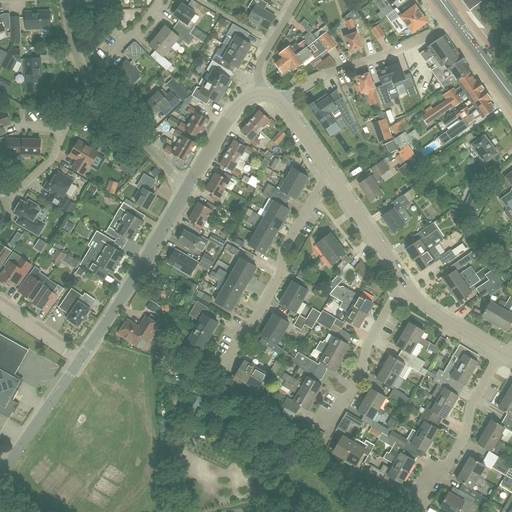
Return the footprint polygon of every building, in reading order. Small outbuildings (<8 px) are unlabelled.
[(252,0),(248,7),(252,10),(247,19),(267,31),(276,16),(264,9),(268,4),(261,0),(252,0)] [(176,25),(189,34),(196,25),(191,21),(196,14),(182,4),(174,15),(180,19),(176,25)] [(386,16),(392,11),(388,6),(377,15),(381,20),(384,18),(386,16)] [(399,33),(408,27),(412,33),(427,22),(415,6),(402,16),(396,8),(392,11),(386,16),(399,33)] [(353,19),(354,23),(363,20),(355,9),(349,13),(345,17),(346,21),(353,19)] [(50,11),(26,12),(26,30),(50,28),(50,21),(52,20),(52,16),(50,15),(50,11)] [(0,30),(5,29),(10,28),(9,14),(3,14),(0,15),(0,30)] [(18,17),(10,17),(12,41),(20,41),(18,17)] [(357,52),(357,50),(362,48),(354,23),(353,19),(346,21),(350,35),(345,37),(350,52),(352,52),(353,53),(357,52)] [(234,39),(229,48),(245,56),(251,45),(243,40),(247,32),(233,24),(226,35),(234,39)] [(195,38),(189,34),(176,25),(172,31),(166,26),(157,36),(171,48),(176,42),(180,45),(183,41),(188,45),(192,40),(196,43),(198,41),(195,38)] [(379,25),(371,30),(377,40),(385,34),(379,25)] [(306,40),(298,45),(296,43),(291,47),(297,55),(301,61),(303,63),(313,56),(315,59),(328,50),(329,52),(337,47),(327,33),(319,39),(315,34),(313,35),(310,32),(303,37),(306,40)] [(208,36),(203,33),(199,40),(204,43),(208,36)] [(460,54),(459,55),(446,35),(428,48),(434,56),(430,59),(436,67),(432,70),(441,83),(452,75),(456,80),(470,70),(466,63),(460,54)] [(155,51),(151,56),(167,71),(172,65),(164,57),(171,48),(157,36),(149,46),(155,51)] [(134,42),(124,51),(134,62),(145,52),(136,42),(134,42)] [(275,62),(276,64),(276,65),(277,68),(279,68),(297,55),(291,47),(291,46),(279,55),(281,57),(275,62)] [(238,68),(245,56),(229,48),(226,54),(220,50),(217,51),(212,60),(212,61),(228,70),(232,64),(238,68)] [(11,71),(15,62),(15,51),(10,51),(2,66),(11,71)] [(301,61),(297,55),(279,68),(279,69),(279,70),(281,72),(282,72),(283,74),(290,69),(292,72),(297,68),(299,69),(303,66),(303,64),(303,63),(301,61)] [(336,65),(329,56),(315,67),(318,71),(336,65)] [(40,68),(41,68),(41,58),(37,58),(37,59),(25,59),(27,92),(42,91),(40,68)] [(207,70),(211,75),(207,81),(224,91),(231,80),(225,76),(228,70),(212,61),(207,70)] [(125,62),(111,77),(125,91),(139,77),(125,62)] [(399,63),(388,67),(396,88),(403,85),(409,99),(418,95),(410,73),(404,76),(399,63)] [(386,66),(387,67),(376,71),(381,84),(375,86),(384,108),(393,104),(390,96),(388,90),(395,87),(394,86),(395,86),(387,66),(386,66)] [(461,86),(455,90),(453,88),(443,96),(445,99),(449,97),(449,96),(451,99),(476,81),(473,78),(474,76),(472,73),(470,74),(470,73),(458,82),(461,86)] [(357,78),(362,93),(367,91),(370,99),(369,99),(371,105),(379,103),(369,74),(365,75),(364,74),(359,75),(359,77),(357,78)] [(12,84),(0,77),(0,93),(6,96),(12,84)] [(166,85),(183,103),(189,97),(172,80),(166,85)] [(478,80),(476,81),(451,99),(449,96),(449,97),(450,98),(423,117),(427,124),(457,103),(457,102),(467,95),(471,101),(485,91),(478,80)] [(207,81),(203,88),(197,87),(191,96),(200,101),(203,94),(218,103),(224,91),(207,81)] [(171,92),(168,95),(162,89),(159,93),(145,106),(155,116),(164,107),(169,112),(180,101),(171,92)] [(440,126),(444,132),(464,118),(489,101),(491,99),(485,91),(471,101),(474,105),(464,112),(463,110),(456,115),(440,126)] [(327,93),(308,106),(324,130),(337,121),(336,120),(342,116),(349,126),(354,123),(342,97),(334,103),(327,93)] [(464,118),(444,132),(439,136),(444,142),(481,115),(483,118),(495,109),(495,108),(496,107),(494,104),(492,104),(489,101),(464,118)] [(194,116),(190,121),(204,129),(210,120),(196,112),(197,110),(190,106),(187,112),(194,116)] [(6,111),(0,113),(0,135),(6,133),(3,127),(11,124),(6,111)] [(250,121),(261,131),(267,124),(272,128),(276,124),(271,119),(270,120),(260,111),(250,121)] [(378,142),(391,138),(388,129),(383,114),(374,117),(376,122),(372,123),(378,142)] [(179,121),(171,117),(167,123),(175,128),(179,121)] [(199,138),(204,129),(190,121),(187,126),(181,122),(178,128),(184,131),(185,130),(199,138)] [(254,138),(261,131),(250,121),(241,132),(251,141),(250,142),(256,147),(260,142),(254,138)] [(390,127),(395,134),(402,130),(397,122),(390,127)] [(351,127),(357,135),(362,131),(357,123),(351,127)] [(180,139),(177,144),(191,152),(196,143),(182,135),(183,134),(177,130),(173,135),(180,139)] [(281,130),(271,140),(277,145),(278,145),(282,140),(287,135),(281,130)] [(409,142),(403,134),(396,139),(402,147),(409,142)] [(484,136),(478,140),(475,137),(467,143),(470,147),(472,146),(480,157),(479,158),(484,166),(492,160),(491,159),(498,153),(493,147),(489,142),(484,136)] [(23,154),(24,154),(25,157),(29,158),(31,155),(40,155),(41,141),(23,140),(23,141),(8,140),(8,151),(23,151),(23,154)] [(235,140),(227,153),(240,160),(244,152),(250,155),(253,150),(247,146),(247,147),(235,140)] [(397,150),(393,141),(384,145),(388,154),(397,150)] [(79,142),(77,145),(75,145),(72,150),(72,152),(70,155),(78,160),(73,168),(83,175),(88,166),(90,167),(98,153),(79,142)] [(185,162),(191,152),(177,144),(174,150),(167,146),(164,151),(171,155),(171,153),(185,162)] [(409,158),(403,149),(399,152),(405,161),(409,158)] [(241,171),(245,163),(239,160),(240,160),(227,153),(220,165),(232,172),(232,173),(238,177),(241,171)] [(400,165),(404,162),(400,154),(395,157),(400,165)] [(292,161),(284,156),(281,161),(289,166),(292,161)] [(264,172),(271,162),(264,158),(258,168),(264,172)] [(123,161),(119,169),(132,177),(137,169),(123,161)] [(389,170),(383,161),(373,168),(376,173),(360,184),(372,202),(383,195),(373,181),(389,170)] [(309,177),(293,169),(287,180),(304,190),(307,184),(305,183),(309,177)] [(511,171),(505,177),(502,180),(508,188),(511,185),(511,171)] [(54,175),(45,189),(52,193),(48,200),(62,208),(66,200),(63,198),(73,181),(58,172),(56,176),(54,175)] [(216,173),(211,181),(225,189),(232,177),(225,173),(222,177),(216,173)] [(155,181),(144,175),(140,181),(146,184),(144,189),(141,187),(136,196),(139,197),(135,203),(147,210),(156,196),(148,191),(151,187),(152,188),(155,181)] [(256,189),(260,180),(252,176),(250,179),(245,176),(242,181),(256,189)] [(301,195),(304,190),(287,180),(280,191),(296,200),(299,194),(301,195)] [(225,189),(211,181),(206,190),(212,194),(210,198),(218,202),(225,189)] [(276,188),(264,181),(261,187),(265,189),(273,194),(276,188)] [(270,199),(273,194),(265,189),(262,194),(269,198),(270,199)] [(416,194),(413,189),(392,202),(396,208),(382,217),(393,233),(405,225),(397,212),(409,204),(409,203),(414,199),(412,197),(416,194)] [(511,194),(510,192),(500,199),(506,207),(508,205),(511,210),(511,194)] [(479,198),(470,195),(465,208),(474,211),(479,198)] [(126,199),(124,203),(127,205),(133,209),(135,205),(126,199)] [(15,210),(16,210),(14,214),(20,217),(16,223),(39,236),(45,225),(35,219),(39,211),(35,209),(38,206),(29,201),(27,204),(21,201),(20,202),(19,202),(18,202),(17,203),(16,203),(16,204),(15,205),(15,206),(15,207),(15,208),(15,209),(15,210)] [(268,212),(285,222),(288,217),(286,216),(289,210),(274,201),(268,212)] [(198,202),(193,211),(207,219),(214,207),(207,203),(205,206),(198,202)] [(114,218),(121,222),(138,232),(144,222),(134,216),(137,211),(127,205),(124,203),(120,208),(114,218)] [(248,209),(245,214),(257,221),(261,223),(277,232),(280,227),(282,228),(285,222),(268,212),(264,218),(248,209)] [(207,219),(193,211),(188,219),(195,223),(193,227),(200,231),(207,219)] [(254,226),(257,221),(245,214),(243,219),(254,226)] [(132,242),(138,232),(121,222),(115,231),(109,227),(106,233),(117,239),(120,234),(132,242)] [(261,223),(255,234),(272,244),(275,239),(273,238),(277,232),(261,223)] [(406,249),(414,260),(428,251),(427,250),(434,246),(444,239),(437,230),(433,223),(412,237),(415,243),(406,249)] [(206,246),(209,241),(208,240),(202,236),(201,238),(193,234),(192,235),(184,231),(178,242),(193,250),(195,247),(202,251),(206,246)] [(317,244),(327,236),(323,231),(313,239),(317,244)] [(17,232),(9,244),(13,248),(22,235),(17,232)] [(212,234),(208,240),(209,241),(222,248),(225,242),(212,234)] [(269,249),(272,244),(255,234),(249,245),(264,254),(267,248),(269,249)] [(316,244),(324,254),(340,243),(336,238),(334,239),(330,234),(327,236),(317,244),(316,244)] [(101,240),(100,240),(94,250),(98,252),(119,264),(125,255),(112,247),(115,242),(115,241),(104,235),(101,240)] [(233,244),(241,248),(244,243),(236,238),(233,244)] [(39,239),(33,248),(41,253),(47,244),(39,239)] [(344,248),(340,243),(324,254),(332,265),(346,254),(342,249),(344,248)] [(0,265),(10,251),(0,244),(0,265)] [(237,256),(240,251),(228,244),(224,249),(237,256)] [(435,262),(439,260),(443,264),(455,256),(451,249),(440,256),(434,246),(427,250),(428,251),(414,260),(421,271),(435,262)] [(480,250),(481,257),(490,255),(489,248),(480,250)] [(175,250),(172,255),(170,254),(167,260),(169,261),(168,263),(174,266),(172,269),(187,279),(190,275),(191,275),(195,268),(193,267),(196,262),(175,250)] [(442,279),(450,291),(465,280),(461,275),(460,276),(457,271),(472,260),(474,262),(480,257),(475,250),(457,262),(447,269),(450,274),(442,279)] [(58,251),(53,258),(59,262),(64,255),(58,251)] [(7,268),(0,277),(0,280),(10,287),(13,282),(18,285),(24,277),(31,265),(21,258),(22,258),(13,252),(4,266),(7,268)] [(113,274),(119,264),(98,252),(93,261),(90,259),(84,267),(104,279),(108,271),(113,274)] [(205,253),(201,259),(212,265),(215,259),(205,253)] [(62,261),(69,264),(73,258),(66,255),(62,261)] [(241,258),(235,269),(252,279),(255,274),(253,273),(256,267),(241,258)] [(211,266),(201,260),(198,265),(208,271),(211,266)] [(340,273),(348,264),(343,260),(342,261),(335,269),(340,273)] [(32,303),(44,285),(49,279),(49,278),(40,272),(41,270),(35,266),(18,291),(25,296),(26,299),(29,301),(31,300),(33,301),(32,303)] [(219,268),(216,273),(224,278),(227,273),(219,268)] [(249,285),(252,279),(235,269),(228,280),(244,289),(247,284),(249,285)] [(297,277),(302,280),(306,272),(301,269),(297,277)] [(476,289),(480,295),(501,280),(492,270),(485,275),(489,280),(476,289)] [(311,275),(306,272),(302,280),(307,282),(311,275)] [(225,285),(222,291),(239,301),(242,296),(240,295),(244,289),(228,280),(224,278),(216,273),(213,279),(225,285)] [(329,294),(342,302),(345,297),(355,302),(359,295),(354,293),(347,294),(346,294),(347,292),(347,290),(346,288),(344,287),(342,287),(340,288),(339,290),(335,288),(343,279),(338,275),(325,290),(329,294)] [(49,279),(44,285),(32,303),(34,304),(34,307),(38,309),(40,308),(47,313),(64,289),(58,285),(49,279)] [(469,286),(465,280),(450,291),(458,303),(472,293),(468,287),(469,286)] [(501,280),(480,295),(487,290),(490,295),(503,287),(505,286),(501,280)] [(288,286),(285,292),(302,302),(308,290),(293,281),(290,287),(288,286)] [(185,291),(194,295),(198,285),(190,282),(185,291)] [(323,292),(315,288),(312,293),(320,298),(323,292)] [(78,327),(82,322),(85,321),(87,318),(87,315),(91,310),(79,302),(83,296),(72,289),(61,305),(71,312),(67,319),(78,327)] [(236,307),(239,301),(222,291),(216,302),(231,311),(234,306),(236,307)] [(361,296),(359,295),(355,302),(345,297),(342,302),(366,316),(373,303),(371,302),(374,297),(364,291),(361,296)] [(295,313),(302,302),(285,292),(282,297),(283,298),(280,304),(295,313)] [(204,294),(201,299),(209,304),(212,298),(204,294)] [(495,323),(507,330),(511,321),(511,314),(508,312),(511,306),(511,296),(511,295),(506,305),(495,323)] [(200,322),(196,328),(210,336),(218,323),(206,316),(210,309),(197,301),(189,315),(200,322)] [(359,328),(366,316),(342,302),(339,307),(349,313),(344,320),(359,328)] [(483,316),(495,323),(506,305),(500,302),(498,306),(491,302),(483,316)] [(310,318),(315,308),(310,305),(305,315),(310,318)] [(323,311),(319,316),(333,324),(336,319),(323,311)] [(269,319),(266,324),(283,334),(289,323),(274,314),(270,320),(269,319)] [(300,315),(296,320),(304,325),(307,320),(300,315)] [(330,330),(333,324),(319,316),(316,322),(330,330)] [(127,320),(119,334),(137,345),(142,338),(148,342),(159,325),(146,317),(139,328),(127,320)] [(337,325),(345,328),(347,322),(339,319),(337,325)] [(304,325),(296,320),(293,326),(301,330),(304,325)] [(427,349),(430,343),(421,338),(424,331),(409,322),(402,334),(418,343),(427,349)] [(280,355),(285,358),(288,353),(276,345),(283,334),(266,324),(263,330),(264,331),(261,337),(271,342),(268,348),(280,355)] [(202,350),(210,336),(196,328),(192,335),(181,328),(173,342),(186,350),(190,343),(202,350)] [(21,381),(12,376),(27,349),(0,334),(0,413),(9,418),(17,403),(10,399),(21,381)] [(411,355),(418,343),(402,334),(396,345),(411,355)] [(324,340),(323,342),(320,341),(319,344),(342,358),(344,355),(343,355),(349,345),(335,337),(330,344),(324,340)] [(437,354),(446,340),(440,337),(435,346),(432,351),(437,354)] [(252,346),(264,353),(268,348),(255,341),(252,346)] [(327,367),(327,368),(335,372),(340,364),(338,363),(340,360),(341,360),(342,358),(319,344),(315,350),(324,355),(320,361),(328,366),(327,367)] [(461,358),(457,365),(472,374),(479,363),(472,359),(476,354),(461,345),(455,355),(461,358)] [(298,352),(295,358),(315,370),(319,364),(298,352)] [(282,364),(285,358),(280,355),(269,373),(275,376),(282,364)] [(404,364),(396,359),(390,355),(383,367),(403,378),(409,367),(424,376),(427,371),(410,360),(407,359),(404,364)] [(413,355),(410,360),(427,371),(430,367),(424,364),(425,363),(413,355)] [(315,370),(295,358),(302,362),(299,368),(310,374),(308,377),(310,379),(315,370)] [(235,378),(246,384),(256,367),(244,361),(235,378)] [(439,370),(436,375),(453,385),(456,380),(465,385),(472,374),(457,365),(453,373),(446,369),(444,372),(439,370)] [(268,374),(256,367),(246,384),(258,391),(268,374)] [(403,378),(383,367),(376,378),(392,388),(399,376),(403,378)] [(304,384),(292,377),(284,372),(281,378),(315,398),(322,385),(310,379),(308,377),(304,384)] [(450,391),(453,385),(436,375),(433,381),(441,386),(434,397),(437,399),(452,408),(459,397),(450,391)] [(297,395),(294,401),(287,397),(282,407),(295,414),(300,406),(307,410),(315,398),(281,378),(281,379),(285,381),(282,386),(297,395)] [(371,388),(364,400),(379,409),(380,409),(386,397),(371,388)] [(391,393),(408,404),(403,400),(406,395),(394,388),(391,393)] [(405,409),(408,404),(391,393),(388,399),(405,409)] [(511,399),(506,396),(499,408),(511,415),(511,399)] [(446,419),(452,408),(437,399),(434,405),(430,402),(423,413),(437,421),(440,416),(446,419)] [(379,409),(364,400),(361,404),(359,404),(356,409),(358,411),(357,411),(373,421),(377,413),(381,415),(384,411),(380,409),(379,409)] [(434,427),(437,421),(423,413),(420,419),(417,424),(421,427),(418,433),(432,441),(439,430),(434,427)] [(354,416),(351,422),(363,429),(366,423),(354,416)] [(447,419),(445,423),(457,428),(458,424),(447,419)] [(505,428),(500,425),(491,420),(484,432),(500,441),(503,435),(501,434),(505,428)] [(382,433),(386,435),(389,437),(392,431),(393,429),(389,427),(388,429),(375,421),(372,427),(382,433)] [(392,431),(389,437),(388,438),(395,442),(404,447),(408,441),(392,431)] [(497,447),(500,441),(484,432),(477,444),(491,452),(495,446),(497,447)] [(426,453),(432,441),(418,433),(411,444),(426,453)] [(333,453),(344,460),(354,442),(343,436),(333,453)] [(356,466),(363,454),(368,457),(374,446),(366,441),(362,447),(354,442),(344,460),(356,466)] [(394,464),(408,473),(415,461),(403,454),(407,449),(404,447),(395,442),(389,453),(387,452),(383,458),(394,464)] [(479,477),(486,466),(470,457),(463,468),(479,478),(479,477)] [(495,463),(508,470),(509,470),(511,465),(499,457),(495,463)] [(505,475),(508,470),(495,463),(492,468),(505,476),(505,475)] [(402,484),(408,473),(394,464),(391,469),(384,465),(380,471),(372,466),(368,472),(382,479),(385,474),(402,484)] [(479,478),(463,468),(457,479),(473,489),(476,482),(480,485),(482,484),(485,480),(479,477),(479,478)] [(502,481),(511,486),(511,479),(509,478),(511,472),(511,471),(509,470),(508,470),(505,475),(505,476),(502,481)] [(511,493),(511,486),(502,481),(499,486),(511,493)] [(465,511),(467,511),(475,499),(474,499),(465,494),(462,500),(449,492),(440,507),(449,511),(458,511),(460,509),(465,511)] [(490,501),(477,494),(474,499),(475,499),(487,507),(490,501)] [(291,511),(292,511),(296,506),(287,501),(281,510),(285,511),(291,511)]
